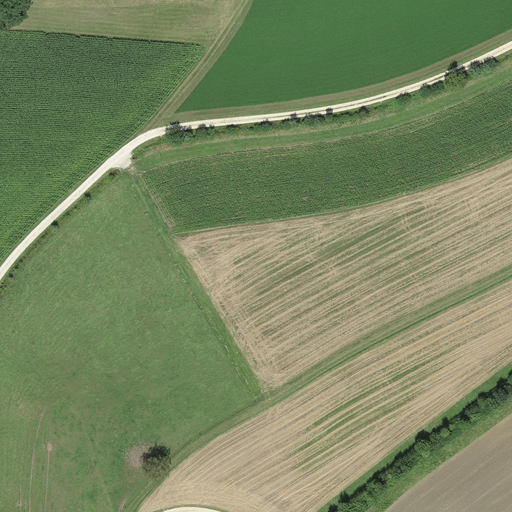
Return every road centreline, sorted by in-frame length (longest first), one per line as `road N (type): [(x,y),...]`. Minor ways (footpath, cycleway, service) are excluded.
road 1 (track): [(0,274),(51,217),(149,137),(377,99),(511,47)]
road 2 (track): [(511,272),(255,408),(161,471),(128,511)]
road 3 (track): [(149,137),(238,0)]
